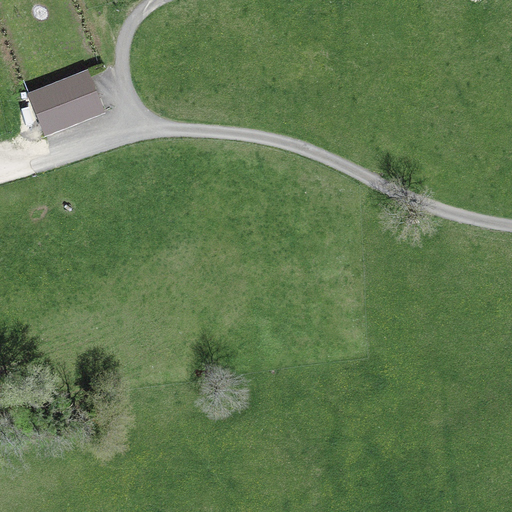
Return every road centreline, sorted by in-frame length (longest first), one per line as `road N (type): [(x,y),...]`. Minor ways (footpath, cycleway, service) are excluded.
road 1 (residential): [(144,121),(290,143),(440,210),(511,226)]
road 2 (track): [(144,121),(0,175)]
